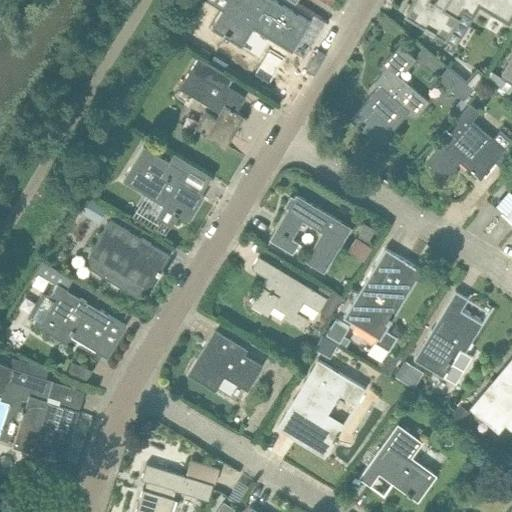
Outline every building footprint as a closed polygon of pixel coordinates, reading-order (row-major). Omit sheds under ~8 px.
[(227,0),(222,9),(211,28),(222,35),(227,38),(241,46),(253,28),(291,51),(309,21),(274,0),(227,0)] [(511,0),(413,0),(410,5),(413,7),(407,17),(424,27),(423,28),(432,33),(432,32),(444,39),(462,9),(473,15),(479,5),(508,23),(511,16),(511,0)] [(385,70),(375,82),(379,86),(351,119),(379,144),(408,110),(414,116),(427,100),(402,78),(400,80),(395,76),(402,68),(405,70),(415,58),(399,45),(381,67),(385,70)] [(511,53),(500,72),(511,79),(511,53)] [(197,56),(190,68),(178,87),(219,112),(215,117),(204,111),(192,131),(193,131),(195,128),(205,134),(204,136),(224,147),(243,115),(236,110),(245,95),(227,84),(232,76),(197,56)] [(472,89),(465,82),(447,67),(437,79),(462,100),(472,89)] [(484,76),(476,69),(465,82),(472,89),(484,76)] [(436,152),(427,163),(444,178),(459,161),(469,170),(467,173),(470,175),(473,173),(480,179),(504,149),(492,139),(474,124),(471,121),(480,111),(469,102),(467,105),(458,115),(446,128),(455,136),(448,144),(441,139),(434,147),(435,151),(436,152)] [(185,171),(142,146),(122,180),(162,204),(155,217),(171,226),(178,214),(189,220),(203,196),(179,182),(185,171)] [(97,199),(102,193),(100,185),(93,181),(86,192),(97,199)] [(296,194),(269,239),(285,248),(292,253),(299,242),(292,238),(303,220),(322,231),(304,260),(323,272),(350,227),(296,194)] [(89,197),(81,212),(98,223),(107,208),(89,197)] [(511,205),(505,214),(501,211),(500,212),(511,222),(511,205)] [(168,255),(110,220),(90,254),(96,258),(90,267),(137,295),(143,286),(147,289),(156,274),(158,275),(160,271),(159,270),(168,255)] [(363,222),(357,233),(368,239),(374,229),(363,222)] [(371,246),(356,237),(347,250),(362,260),(371,246)] [(374,342),(388,350),(397,336),(385,329),(421,270),(385,248),(343,317),(376,337),(374,342)] [(282,317),(301,328),(307,318),(297,311),(303,301),(318,311),(327,297),(258,256),(251,268),(267,277),(250,304),(267,314),(274,304),(286,311),(282,317)] [(71,278),(41,260),(35,271),(56,284),(49,296),(42,292),(28,314),(35,318),(33,322),(66,343),(70,335),(106,357),(125,324),(65,288),(71,278)] [(467,298),(455,290),(413,359),(442,377),(443,376),(455,383),(472,355),(465,351),(482,323),(460,310),(467,298)] [(321,308),(330,314),(340,296),(332,291),(331,291),(327,298),(321,308)] [(335,318),(325,333),(339,342),(343,335),(348,327),(335,318)] [(243,354),(246,349),(214,329),(206,342),(209,344),(205,350),(202,348),(187,373),(215,390),(224,376),(247,390),(262,365),(243,354)] [(322,333),(313,347),(329,356),(337,342),(322,333)] [(511,356),(474,401),(503,425),(504,423),(511,429),(511,356)] [(295,434),(326,453),(365,388),(317,359),(276,428),(293,438),(295,434)] [(405,361),(396,377),(405,382),(414,366),(405,361)] [(0,391),(27,400),(13,446),(62,461),(78,410),(45,399),(52,379),(0,363),(0,391)] [(460,404),(449,416),(459,424),(469,412),(460,404)] [(411,456),(422,441),(397,423),(358,476),(370,485),(380,470),(393,479),(391,481),(418,500),(436,474),(411,456)] [(169,511),(174,497),(171,496),(173,489),(208,500),(218,468),(190,460),(185,475),(146,463),(141,479),(148,481),(146,488),(143,487),(134,511),(169,511)]
